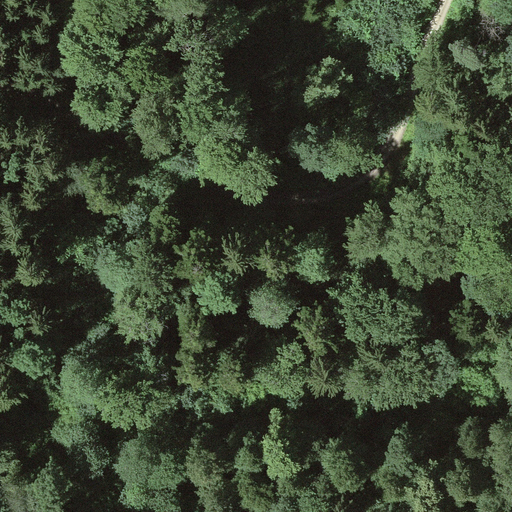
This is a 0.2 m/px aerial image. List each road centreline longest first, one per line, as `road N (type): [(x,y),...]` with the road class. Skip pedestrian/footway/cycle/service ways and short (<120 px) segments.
road 1 (track): [(0,74),(219,184),(263,195),(340,192),(387,153),(443,0)]
road 2 (track): [(0,379),(404,373),(443,368),(511,339)]
